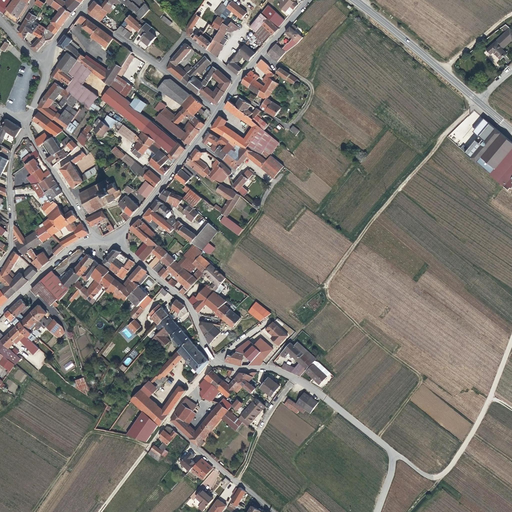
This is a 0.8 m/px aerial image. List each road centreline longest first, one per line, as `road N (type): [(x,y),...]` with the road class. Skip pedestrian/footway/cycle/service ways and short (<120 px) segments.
road 1 (track): [(267,368),(325,303),(327,282),(371,220),(478,101)]
road 2 (track): [(511,338),(484,410),(447,470),(426,475),(391,455)]
road 3 (track): [(328,297),(420,375),(376,438)]
road 4 (residential): [(107,240),(185,301),(215,360)]
road 5 (secondary): [(478,101),(353,0)]
road 6 (unclassified): [(376,511),(391,469),(389,449),(324,397)]
road 7 (residential): [(273,511),(167,421)]
road 8 (residential): [(107,240),(196,141)]
road 9 (residential): [(25,129),(96,239)]
